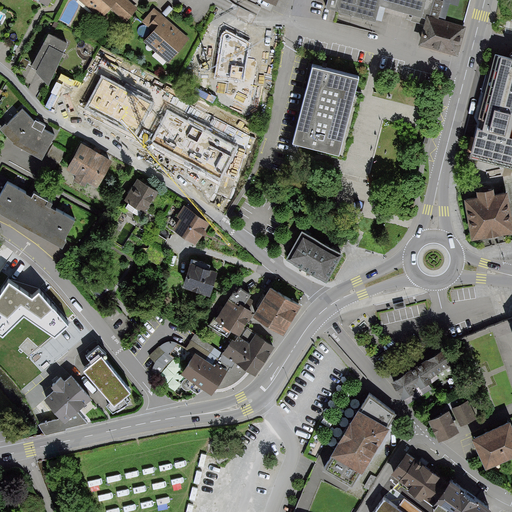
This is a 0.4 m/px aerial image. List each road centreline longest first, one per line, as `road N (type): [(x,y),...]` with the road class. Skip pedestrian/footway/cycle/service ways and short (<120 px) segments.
road 1 (residential): [(325,306),(178,189),(42,111),(0,67)]
road 2 (residential): [(167,419),(162,402),(64,280),(0,229)]
road 3 (residential): [(467,67),(295,23)]
road 4 (residential): [(325,306),(327,324),(421,429)]
road 5 (primary): [(167,419),(12,452)]
road 6 (secondary): [(467,67),(437,194)]
road 7 (residential): [(255,396),(285,432),(289,461),(273,511)]
